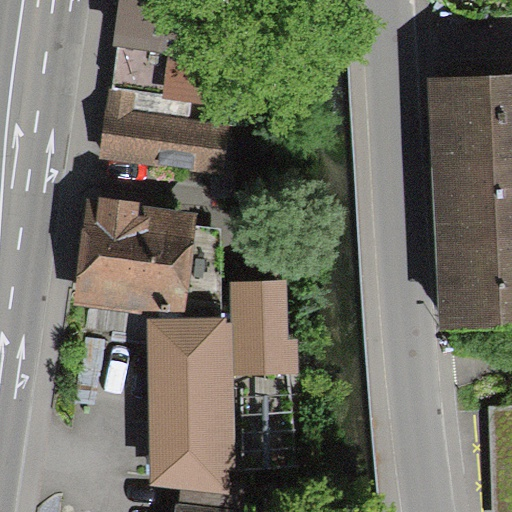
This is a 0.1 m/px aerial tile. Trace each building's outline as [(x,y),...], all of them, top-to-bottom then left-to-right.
[(230,0),(124,0),(110,103),(129,106),(213,118),(230,0)] [(511,76),(426,81),(430,165),(511,160),(511,76)] [(129,106),(110,103),(99,176),(228,195),(236,139),(126,124),(129,106)] [(511,160),(430,165),(435,249),(511,244),(511,160)] [(201,222),(96,207),(80,313),(185,328),(189,301),(220,305),(221,234),(199,232),(201,222)] [(511,244),(435,249),(439,333),(511,328),(511,244)] [(151,508),(176,511),(246,511),(246,492),(294,493),(286,290),(226,293),(228,330),(150,331),(151,508)] [(511,511),(511,405),(493,405),(494,511),(511,511)]
